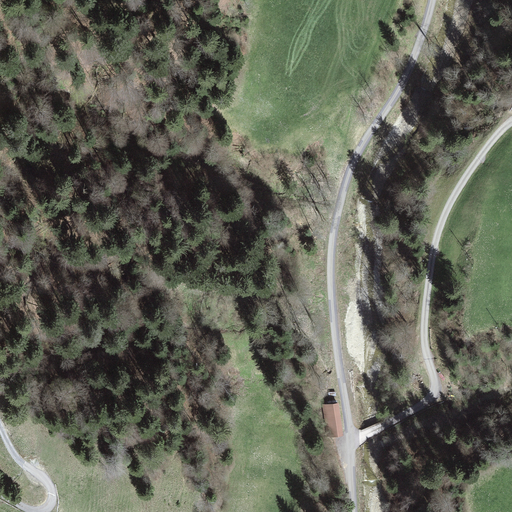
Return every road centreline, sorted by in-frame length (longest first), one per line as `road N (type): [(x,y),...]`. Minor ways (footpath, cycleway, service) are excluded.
road 1 (track): [(351,511),(331,269),(338,208),(353,162),(403,83),(434,0)]
road 2 (track): [(346,447),(431,397),(423,344),(438,231),(455,191),(511,122)]
